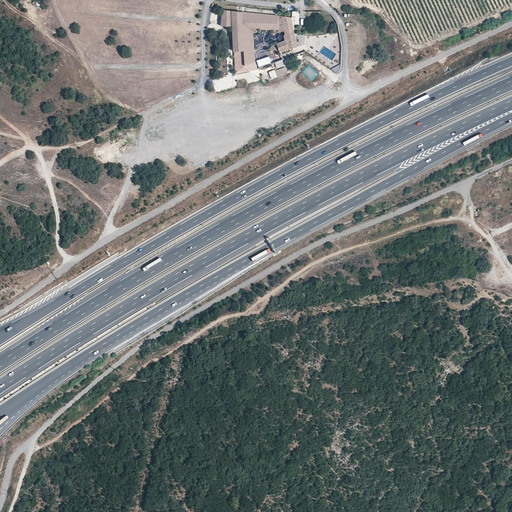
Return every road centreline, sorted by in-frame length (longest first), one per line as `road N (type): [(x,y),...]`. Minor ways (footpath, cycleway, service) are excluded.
road 1 (motorway): [(0,416),(248,259),(511,116)]
road 2 (motorway): [(511,82),(236,221),(0,364)]
road 3 (motorway): [(0,386),(289,212),(511,106)]
road 4 (motorway): [(511,61),(251,190),(0,336)]
road 5 (track): [(200,82),(86,142),(33,147),(0,164)]
road 6 (track): [(0,133),(27,138),(39,154),(70,264)]
road 7 (track): [(112,237),(110,220),(147,112)]
